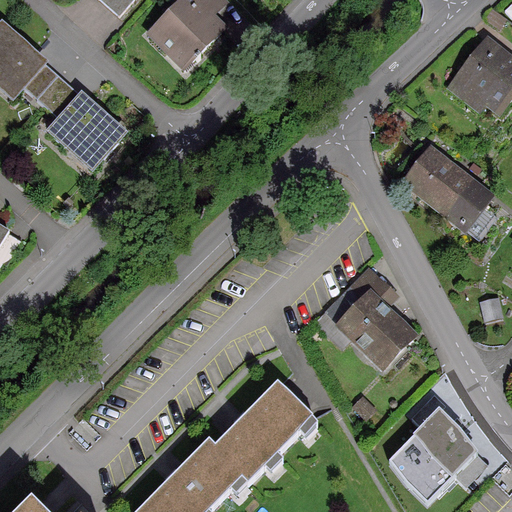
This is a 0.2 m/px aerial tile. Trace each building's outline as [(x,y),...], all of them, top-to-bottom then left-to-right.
[(103,0),(124,19),(140,0),(103,0)] [(235,20),(213,0),(188,0),(150,40),(185,72),(235,20)] [(1,32),(0,33),(0,95),(11,104),(22,91),(61,125),(50,138),(93,174),(124,139),(80,100),(78,103),(41,71),(43,69),(1,32)] [(511,49),(498,39),(459,87),(509,127),(511,122),(511,49)] [(508,201),(439,149),(408,189),(477,241),(508,201)] [(407,298),(381,272),(359,293),(376,310),(345,340),(399,395),(437,357),(393,312),(407,298)] [(209,447),(141,511),(218,511),(307,426),(276,394),(215,454),(209,447)] [(488,450),(453,420),(425,453),(459,483),(488,450)] [(402,432),(382,455),(398,468),(418,445),(402,432)]
